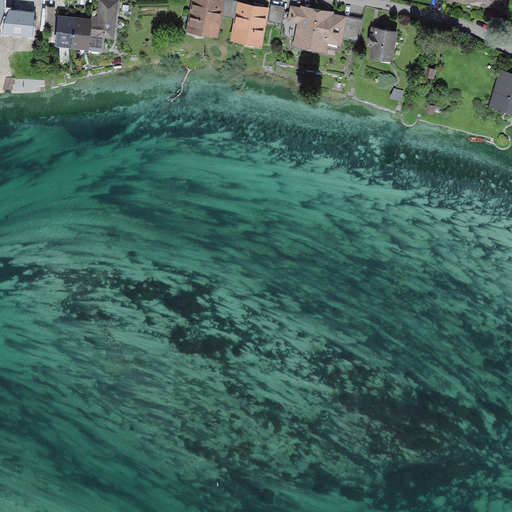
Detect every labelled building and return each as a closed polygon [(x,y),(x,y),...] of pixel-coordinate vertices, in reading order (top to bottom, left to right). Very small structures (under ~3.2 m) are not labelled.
[(20,9),(20,0),(0,0),(0,37),(0,33),(36,34),(36,9),(20,9)] [(115,40),(119,1),(108,0),(99,0),(98,17),(89,16),(89,19),(93,19),(90,47),(102,49),(103,39),(115,40)] [(195,0),(190,32),(218,38),(222,16),(225,0),(195,0)] [(235,18),(238,2),(228,0),(225,0),(222,16),(235,18)] [(442,0),(502,10),(504,0),(442,0)] [(235,18),(231,40),(262,47),(270,8),(238,2),(235,18)] [(286,7),(272,5),(268,22),(283,25),(286,7)] [(341,47),(342,38),(346,16),(334,14),(334,12),(301,6),(300,8),(291,6),(288,22),(297,24),(293,48),(326,54),(328,44),(341,47)] [(56,7),(47,7),(46,33),(56,33),(56,7)] [(73,49),(77,18),(59,16),(56,47),(73,49)] [(363,19),(346,16),(342,38),(359,41),(363,19)] [(90,47),(93,19),(89,19),(77,18),(73,49),(89,50),(90,47)] [(371,48),(369,58),(393,62),(398,32),(375,28),(373,35),(370,34),(368,48),(371,48)] [(511,74),(500,71),(490,107),(511,113),(511,74)]
